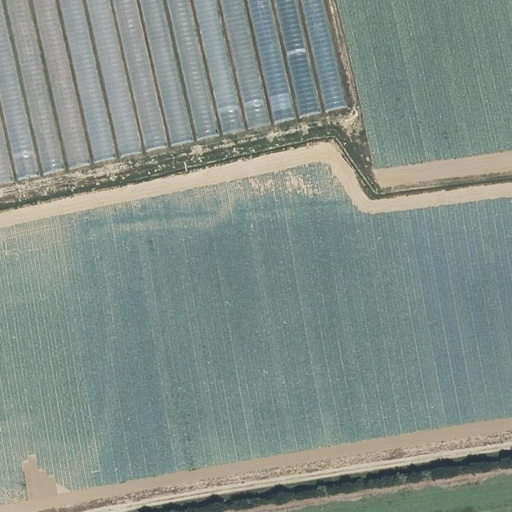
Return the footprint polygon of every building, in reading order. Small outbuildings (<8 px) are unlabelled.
[(0,0),(0,91),(18,180),(38,176),(1,0),(0,0)] [(8,0),(42,174),(61,171),(28,0),(8,0)] [(35,0),(69,169),(88,165),(55,0),(35,0)] [(61,0),(94,163),(114,159),(82,0),(61,0)] [(140,153),(109,0),(88,0),(121,157),(140,153)] [(135,0),(115,0),(146,152),(165,148),(135,0)] [(142,0),(172,146),(191,142),(161,0),(142,0)] [(242,131),(215,0),(195,0),(222,135),(242,131)] [(222,0),(245,129),(265,126),(242,0),(222,0)] [(249,0),(273,124),(292,120),(269,0),(249,0)] [(296,12),(293,0),(274,0),(278,15),(296,12)] [(303,0),(324,112),(343,109),(322,0),(303,0)] [(171,21),(180,24),(185,12),(177,8),(171,21)] [(301,117),(320,114),(299,11),(281,15),(287,43),(286,43),(301,117)] [(0,127),(0,183),(11,181),(0,127)]
